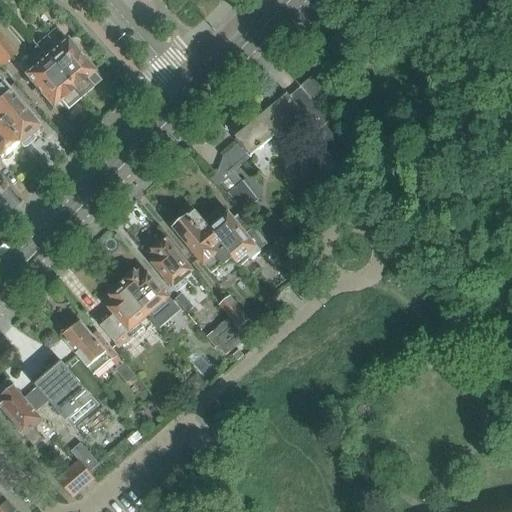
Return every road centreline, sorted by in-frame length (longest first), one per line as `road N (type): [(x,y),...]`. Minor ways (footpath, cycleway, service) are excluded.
road 1 (tertiary): [(0,291),(200,91)]
road 2 (tertiary): [(200,91),(292,0)]
